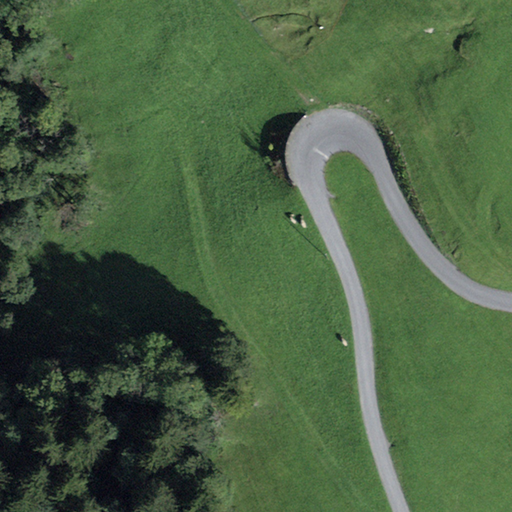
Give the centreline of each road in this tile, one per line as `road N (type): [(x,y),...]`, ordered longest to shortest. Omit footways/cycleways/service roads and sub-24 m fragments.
road 1 (residential): [(398,511),(371,430),(346,270),(300,159),(306,140),(319,125),(356,129),(419,250),(464,291),(511,304)]
road 2 (track): [(319,125),(309,101),(226,0)]
